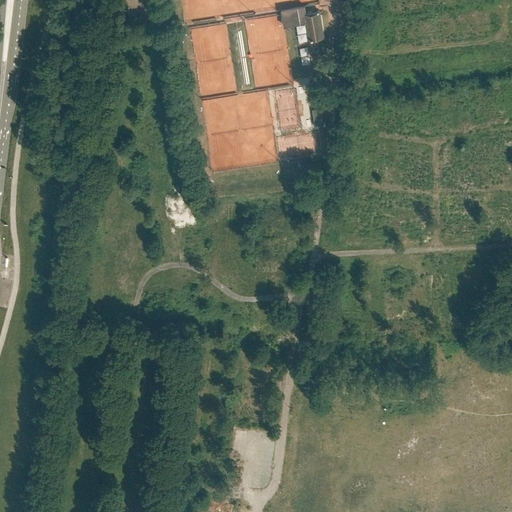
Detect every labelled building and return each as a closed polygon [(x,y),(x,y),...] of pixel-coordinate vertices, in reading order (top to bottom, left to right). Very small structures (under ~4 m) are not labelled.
[(284,17),(285,26),(296,24),(306,22),(309,39),(313,66),(324,64),(323,63),(321,50),(319,38),(324,37),(324,36),(321,15),(320,11),(306,13),(306,10),(305,6),(292,8),(282,10),(284,17)] [(378,79),(508,67),(507,50),(376,63),(378,79)] [(140,79),(140,91),(150,91),(150,85),(145,85),(145,79),(140,79)] [(511,83),(498,85),(499,93),(511,90),(511,83)] [(200,120),(303,117),(302,89),(299,84),(295,84),(289,87),(283,87),(277,90),(275,90),(258,97),(254,88),(254,102),(249,91),(246,91),(239,94),(229,94),(229,102),(219,106),(210,106),(211,112),(204,113),(204,109),(199,98),(200,120)] [(476,88),(477,104),(497,103),(496,87),(476,88)] [(449,91),(450,104),(458,103),(458,99),(471,98),(470,90),(449,91)] [(364,116),(379,116),(379,108),(373,108),(373,102),(364,102),(364,116)] [(145,133),(145,123),(135,122),(135,133),(145,133)] [(511,156),(511,139),(498,141),(498,158),(511,156)] [(405,158),(425,162),(426,156),(406,152),(405,158)] [(375,169),(377,162),(358,157),(356,164),(375,169)] [(314,176),(316,165),(307,163),(306,175),(314,176)] [(463,181),(463,171),(466,171),(465,163),(442,165),(443,175),(455,174),(456,182),(463,181)] [(475,172),(492,171),(492,163),(475,164),(475,172)] [(406,165),(406,172),(424,173),(424,166),(406,165)] [(270,193),(269,184),(259,184),(260,194),(270,193)] [(242,186),(222,187),(223,199),(243,198),(242,186)] [(457,191),(457,201),(449,201),(449,208),(464,208),(464,191),(457,191)] [(349,202),(367,205),(369,198),(351,195),(349,202)] [(122,203),(127,214),(141,208),(136,197),(122,203)] [(511,199),(498,200),(498,207),(511,206),(511,199)] [(403,202),(403,209),(424,211),(424,203),(403,202)] [(152,205),(153,215),(165,214),(164,204),(152,205)] [(341,207),(341,215),(350,216),(350,207),(341,207)] [(351,232),(364,233),(366,209),(352,208),(351,218),(359,218),(358,223),(351,223),(351,232)] [(215,220),(214,210),(204,211),(205,221),(215,220)] [(375,212),(375,219),(389,220),(388,227),(393,227),(394,214),(375,212)] [(511,212),(503,212),(504,220),(511,219),(511,212)] [(234,228),(246,229),(246,215),(235,215),(234,228)] [(407,215),(405,224),(422,226),(423,217),(407,215)] [(450,222),(458,222),(458,229),(468,229),(469,216),(450,216),(450,222)] [(146,220),(132,220),(132,232),(146,231),(146,220)] [(198,230),(197,221),(188,222),(189,230),(198,230)] [(462,269),(461,285),(478,285),(478,269),(462,269)] [(445,302),(445,318),(469,318),(469,302),(445,302)] [(258,308),(258,316),(243,315),(241,335),(280,338),(282,310),(258,308)] [(221,348),(223,341),(216,339),(214,346),(221,348)] [(367,481),(372,424),(304,418),(295,511),(414,511),(417,485),(367,481)]
